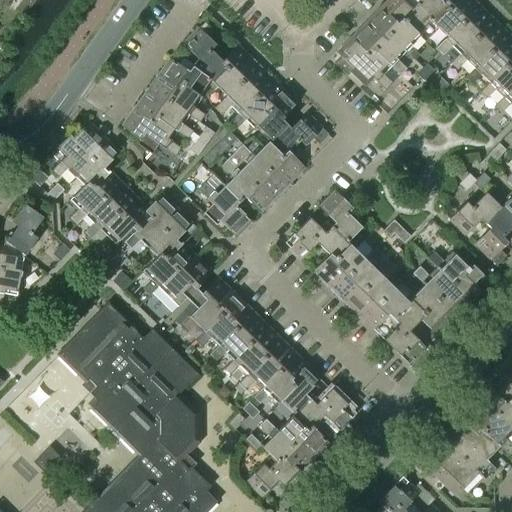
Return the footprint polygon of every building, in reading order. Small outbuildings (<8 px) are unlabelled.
[(430,21),(414,5),(410,9),(400,0),(391,0),(385,7),(383,6),(379,10),(380,11),(381,11),(396,26),(401,20),(416,35),(417,34),(430,21)] [(419,0),(414,5),(430,21),(433,24),(447,9),(442,3),(438,0),(419,0)] [(471,3),(468,0),(444,0),(442,3),(447,9),(433,24),(446,37),(447,38),(462,23),(457,18),(471,3)] [(486,17),(485,17),(475,7),(477,5),(472,1),(471,3),(457,18),(462,23),(447,38),(446,37),(435,49),(441,55),(450,46),(459,55),(476,37),(471,32),(486,17)] [(416,35),(401,20),(396,26),(381,11),(380,11),(370,22),(369,20),(364,25),(366,26),(367,25),(381,40),(387,35),(404,52),(404,53),(413,61),(418,56),(409,47),(419,37),(417,34),(416,35)] [(501,32),(500,31),(490,21),(491,20),(487,15),(485,17),(486,17),(471,32),(476,37),(459,55),(450,64),(455,69),(464,60),(473,69),(474,69),(491,52),(486,47),(501,32)] [(215,46),(207,38),(214,32),(204,23),(193,33),(195,35),(185,45),(183,43),(182,45),(197,59),(192,65),(191,67),(209,80),(209,81),(211,84),(226,69),(220,63),(221,62),(210,51),(215,46)] [(367,25),(366,26),(356,36),(355,35),(350,39),(352,41),(352,40),(367,55),(372,49),(390,67),(399,76),(404,71),(395,62),(404,53),(404,52),(387,35),(381,40),(367,25)] [(511,49),(511,42),(504,35),(506,34),(501,30),(500,31),(501,32),(486,47),(491,52),(474,69),(473,69),(464,78),(470,84),(479,74),(488,83),(488,84),(506,66),(500,61),(511,49)] [(352,40),(352,41),(342,51),(340,49),(336,54),(340,57),(333,64),(346,77),(349,74),(361,85),(369,76),(384,91),(390,85),(381,76),(390,67),(372,49),(367,55),(352,40)] [(236,78),(252,61),(251,61),(249,62),(239,52),(241,51),(236,46),(221,62),(220,63),(226,69),(211,84),(225,97),(226,98),(241,83),(236,78)] [(511,49),(500,61),(506,66),(488,84),(488,83),(479,93),(484,98),(493,89),(502,98),(503,98),(511,88),(511,49)] [(209,80),(191,67),(192,65),(183,59),(178,66),(170,60),(168,61),(170,62),(162,74),(160,73),(156,78),(158,79),(159,78),(176,91),(180,84),(197,97),(198,96),(209,81),(209,80)] [(265,77),(264,76),(254,66),(255,65),(252,61),(236,78),(241,83),(226,98),(225,97),(213,109),(219,115),(228,105),(238,114),(238,115),(255,97),(250,92),(265,77)] [(416,75),(423,82),(433,72),(426,65),(416,75)] [(279,91),(269,81),(270,79),(265,75),(264,76),(265,77),(250,92),(255,97),(238,115),(238,114),(229,124),(234,129),(243,120),(253,130),(256,127),(255,126),(270,111),(264,106),(279,91)] [(441,93),(447,86),(437,76),(430,83),(441,93)] [(201,98),(198,96),(197,97),(180,84),(176,91),(159,78),(158,79),(150,91),(148,89),(144,94),(146,96),(147,95),(164,107),(168,101),(188,115),(188,116),(198,123),(203,117),(193,110),(201,98)] [(511,88),(503,98),(502,98),(493,107),(499,112),(508,103),(511,107),(511,88)] [(295,104),(293,105),(283,95),(284,94),(280,89),(279,91),(264,106),(270,111),(255,126),(256,127),(269,140),(270,141),(285,125),(281,121),(296,105),(295,104)] [(147,95),(146,96),(138,107),(136,106),(133,111),(134,112),(135,111),(152,123),(156,118),(176,132),(187,140),(191,134),(181,126),(188,116),(188,115),(168,101),(164,107),(147,95)] [(135,111),(134,112),(126,124),(124,122),(121,128),(139,141),(136,145),(150,155),(157,145),(174,157),(179,150),(169,143),(176,132),(156,118),(152,123),(135,111)] [(288,153),(299,141),(304,147),(311,139),(317,145),(327,135),(316,125),(315,126),(305,116),(306,115),(305,114),(289,129),(285,125),(270,141),(269,140),(266,143),(281,158),(287,152),(288,153)] [(87,154),(101,139),(91,129),(92,128),(88,123),(72,139),(68,136),(56,148),(65,157),(50,172),(56,177),(65,168),(75,179),(78,175),(93,160),(87,154)] [(213,134),(205,128),(197,140),(205,145),(213,134)] [(511,149),(511,136),(509,133),(502,140),(511,149)] [(102,170),(118,154),(117,152),(115,153),(105,143),(107,142),(102,138),(101,139),(87,154),(93,160),(78,175),(86,183),(86,184),(92,189),(108,172),(106,173),(102,170)] [(189,151),(196,157),(205,145),(197,140),(189,151)] [(228,147),(221,140),(211,150),(218,157),(228,147)] [(303,168),(288,153),(287,152),(281,158),(266,143),(253,157),(252,158),(267,172),(272,167),(288,183),(289,183),(288,181),(298,171),(299,173),(303,168)] [(488,155),(495,162),(505,151),(498,144),(488,155)] [(253,157),(241,145),(226,160),(235,169),(253,187),(258,182),(273,197),(273,196),(283,186),(285,187),(288,183),(272,167),(267,172),(252,158),(253,157)] [(201,160),(208,167),(218,157),(211,150),(201,160)] [(253,187),(235,169),(226,160),(221,166),(230,175),(221,184),(239,202),(243,198),(259,213),(261,212),(259,210),(269,200),(270,202),(275,197),(273,196),(273,197),(258,182),(253,187)] [(123,187),(119,183),(118,184),(108,174),(109,173),(108,172),(92,189),(86,184),(69,201),(79,211),(70,220),(76,225),(84,216),(102,198),(107,203),(123,187)] [(465,192),(472,184),(479,191),(489,180),(482,174),(475,181),(468,175),(458,185),(465,192)] [(53,201),(63,191),(56,184),(46,194),(53,201)] [(251,222),(235,207),(239,202),(221,184),(211,194),(202,185),(197,191),(211,205),(203,214),(215,226),(219,222),(235,238),(239,234),(238,232),(248,222),(249,224),(251,222)] [(136,202),(134,200),(125,192),(127,190),(123,187),(107,203),(102,198),(84,216),(94,225),(85,234),(90,239),(116,212),(121,217),(136,202)] [(365,214),(375,204),(359,187),(352,194),(362,204),(358,208),(365,214)] [(511,189),(503,198),(506,201),(502,205),(511,215),(511,225),(511,226),(511,227),(511,189)] [(361,228),(347,214),(352,209),(334,192),(330,197),(331,198),(322,208),(320,207),(319,208),(334,224),(330,228),(346,243),(361,228)] [(464,236),(480,220),(484,224),(500,209),(499,208),(485,194),(470,208),(465,203),(448,220),(453,225),(454,223),(464,233),(463,235),(464,236)] [(173,211),(163,201),(165,199),(160,195),(144,211),(150,217),(135,232),(134,231),(123,243),(129,249),(138,240),(148,250),(151,247),(150,246),(165,231),(160,226),(174,211),(173,211)] [(150,217),(144,211),(136,202),(121,217),(116,212),(90,239),(95,244),(104,235),(114,245),(131,228),(134,231),(135,232),(150,217)] [(30,235),(42,218),(24,205),(11,223),(17,227),(9,239),(7,238),(4,243),(7,245),(17,252),(21,256),(20,257),(22,258),(36,239),(30,235)] [(499,251),(506,243),(501,238),(511,227),(511,226),(511,225),(511,215),(502,205),(499,208),(500,209),(484,224),(488,229),(473,245),(475,246),(476,245),(486,255),(485,256),(495,266),(505,257),(499,251)] [(188,225),(178,215),(179,213),(175,209),(173,211),(174,211),(160,226),(165,231),(150,246),(151,247),(159,255),(165,261),(167,259),(181,244),(180,243),(179,245),(175,241),(191,225),(189,223),(188,225)] [(346,243),(330,228),(324,234),(308,219),(307,220),(308,222),(304,226),(303,224),(284,244),(295,255),(296,254),(302,259),(316,244),(328,255),(334,261),(349,246),(346,243)] [(194,260),(195,260),(196,259),(192,254),(190,256),(180,246),(182,244),(181,244),(167,259),(165,261),(159,255),(141,272),(152,282),(143,291),(148,296),(157,287),(174,269),(180,275),(181,273),(194,260)] [(13,270),(17,252),(7,245),(5,248),(1,247),(1,245),(0,245),(0,300),(1,294),(15,297),(20,271),(13,270)] [(59,262),(69,251),(62,245),(52,255),(59,262)] [(364,260),(363,259),(349,246),(334,261),(328,255),(325,258),(312,271),(317,276),(318,274),(328,284),(329,285),(341,273),(344,270),(349,275),(364,260)] [(363,289),(381,272),(381,271),(371,263),(380,253),(374,248),(365,257),(363,259),(364,260),(349,275),(344,270),(341,273),(329,285),(328,284),(327,286),(331,290),(333,289),(343,299),(344,299),(356,287),(358,284),(363,289)] [(475,287),(484,278),(477,271),(472,266),(468,269),(451,252),(440,263),(431,254),(426,259),(435,268),(436,268),(453,285),(448,290),(455,297),(463,305),(463,306),(464,307),(468,303),(467,301),(477,291),(478,293),(480,291),(475,287)] [(125,273),(135,263),(128,256),(118,267),(125,273)] [(197,288),(211,273),(207,269),(205,270),(195,260),(194,260),(181,273),(180,275),(174,269),(157,287),(166,296),(157,305),(163,311),(172,302),(180,294),(186,299),(195,289),(197,288)] [(393,289),(396,287),(386,277),(395,268),(389,262),(381,271),(381,272),(363,289),(358,284),(356,287),(344,299),(343,299),(341,300),(346,304),(347,303),(357,313),(358,314),(370,301),(373,299),(378,304),(393,289)] [(436,268),(435,268),(426,277),(417,268),(411,274),(420,283),(423,286),(424,285),(439,300),(434,305),(441,311),(449,320),(448,320),(450,322),(454,317),(453,316),(463,306),(463,305),(455,297),(448,290),(453,285),(436,268)] [(230,295),(229,294),(219,284),(221,282),(216,278),(202,293),(200,294),(198,292),(195,289),(186,299),(188,302),(190,304),(196,309),(188,317),(178,326),(185,332),(194,323),(203,332),(205,329),(220,314),(215,309),(217,308),(230,295)] [(424,285),(423,286),(410,300),(425,314),(419,320),(419,321),(426,327),(435,336),(440,332),(438,331),(448,320),(449,320),(441,311),(434,305),(439,300),(424,285)] [(409,305),(407,303),(393,289),(378,304),(373,299),(370,301),(358,314),(357,313),(356,314),(360,319),(362,317),(372,327),(370,329),(372,330),(386,316),(387,314),(393,320),(409,305)] [(245,309),(244,308),(234,298),(235,297),(231,292),(229,294),(230,295),(217,308),(215,309),(220,314),(205,329),(203,332),(194,341),(199,346),(208,337),(217,346),(218,346),(220,344),(235,329),(230,324),(231,322),(245,309)] [(414,338),(408,332),(419,321),(419,320),(425,314),(410,300),(407,303),(409,305),(393,320),(398,325),(383,341),(384,342),(386,340),(390,344),(388,346),(398,355),(408,365),(413,360),(419,353),(418,352),(423,347),(414,338)] [(84,511),(1,511),(0,511),(200,511),(210,503),(202,495),(209,487),(189,468),(187,470),(178,462),(190,449),(197,442),(197,413),(190,406),(178,394),(197,375),(151,330),(141,340),(134,333),(136,332),(108,304),(58,356),(86,383),(88,380),(95,388),(88,394),(95,401),(89,407),(139,456),(84,511)] [(259,323),(258,322),(248,312),(250,311),(245,307),(244,308),(245,309),(231,322),(230,324),(235,329),(220,344),(218,346),(208,356),(214,361),(223,352),(231,360),(232,361),(235,358),(249,343),(244,338),(246,336),(259,323)] [(274,337),(273,337),(263,327),(264,325),(260,321),(258,322),(259,323),(246,336),(244,338),(249,343),(235,358),(232,361),(223,370),(228,375),(237,366),(246,374),(246,375),(247,375),(249,373),(264,357),(259,352),(261,351),(274,337)] [(288,352),(287,351),(277,341),(279,340),(274,335),(273,337),(274,337),(261,351),(259,352),(264,357),(249,373),(247,375),(246,375),(238,384),(243,389),(252,380),(261,389),(264,387),(279,372),(274,367),(275,365),(288,352)] [(279,401),(293,386),(288,381),(297,372),(303,366),(302,365),(292,355),(293,354),(289,349),(287,351),(288,352),(275,365),(274,367),(279,372),(264,387),(261,389),(252,398),(258,404),(266,395),(276,404),(277,405),(279,402),(279,401)] [(317,379),(307,370),(308,368),(303,364),(302,365),(303,366),(297,372),(288,381),(293,386),(279,401),(279,402),(293,415),(309,400),(304,395),(312,387),(320,380),(318,378),(317,379)] [(511,372),(511,374),(511,380),(511,381),(503,374),(501,375),(503,377),(493,387),(492,385),(488,389),(504,405),(509,400),(511,402),(511,372)] [(504,405),(488,389),(487,390),(489,391),(479,401),(477,400),(474,404),(490,420),(496,414),(511,430),(511,402),(509,400),(504,405)] [(347,406),(336,395),(334,397),(330,393),(332,391),(330,390),(315,405),(309,400),(293,415),(290,418),(305,433),(311,427),(323,416),(331,425),(337,430),(343,425),(344,426),(350,420),(355,414),(347,406)] [(251,420),(258,413),(248,403),(241,410),(251,420)] [(511,430),(496,414),(490,420),(474,404),(473,404),(474,406),(464,416),(463,414),(459,418),(476,435),(482,429),(499,446),(498,447),(507,456),(511,450),(511,449),(503,441),(511,432),(511,430)] [(227,424),(234,431),(244,420),(237,414),(227,424)] [(314,430),(311,427),(305,433),(290,418),(276,432),(275,432),(290,447),(296,442),(299,445),(311,457),(311,456),(321,446),(323,447),(327,443),(314,430)] [(499,446),(482,429),(476,435),(459,418),(458,419),(460,420),(452,428),(451,427),(438,440),(450,451),(441,460),(429,449),(418,461),(440,482),(443,479),(447,483),(444,486),(455,497),(477,474),(484,480),(494,469),(485,461),(498,447),(499,446)] [(290,447),(275,432),(276,432),(264,420),(259,426),(268,435),(259,444),(258,445),(261,448),(275,462),(276,463),(281,456),(285,460),(298,473),(298,472),(297,470),(307,460),(308,462),(313,457),(311,456),(311,457),(299,445),(296,442),(290,447)] [(261,448),(258,445),(259,444),(250,435),(244,440),(257,453),(261,448)] [(53,465),(59,458),(48,447),(32,463),(44,475),(53,465)] [(282,487),(296,472),(297,473),(298,473),(291,466),(285,460),(281,456),(276,463),(275,462),(267,470),(262,465),(245,482),(249,486),(251,485),(261,495),(260,496),(261,497),(276,482),(282,487)] [(410,503),(417,495),(411,490),(412,489),(408,485),(401,478),(394,485),(393,486),(377,502),(386,511),(404,511),(402,510),(410,503)] [(386,511),(377,502),(376,503),(381,507),(375,511),(386,511)]
